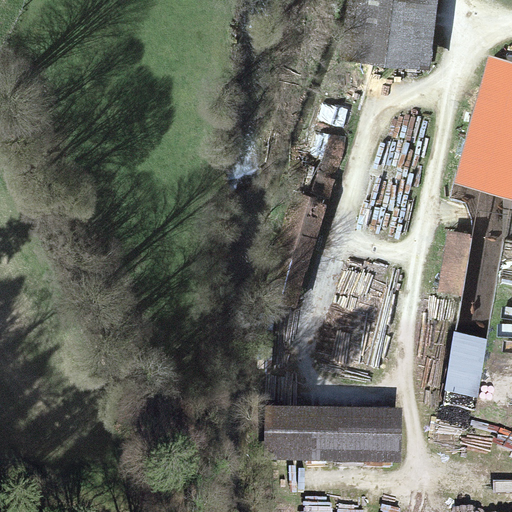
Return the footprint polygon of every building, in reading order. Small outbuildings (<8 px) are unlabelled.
[(428,0),(346,0),(340,59),(421,68),(428,0)] [(511,49),(482,41),(446,167),(511,185),(511,49)] [(259,288),(296,300),(356,103),(319,92),(259,288)] [(498,238),(446,229),(436,286),(488,295),(498,238)] [(396,411),(261,410),(261,459),(395,460),(396,411)]
